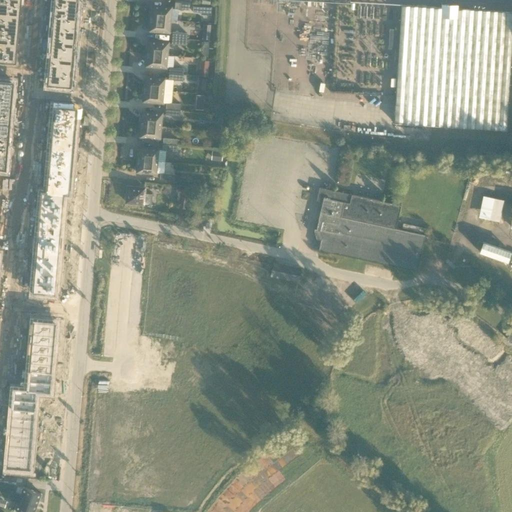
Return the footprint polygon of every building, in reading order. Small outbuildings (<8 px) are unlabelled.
[(53,0),(53,7),(77,9),(77,0),(53,0)] [(0,2),(0,11),(21,14),(21,4),(0,2)] [(394,122),(507,129),(511,37),(511,11),(458,8),(458,4),(441,3),(441,7),(401,5),(394,122)] [(151,5),(150,18),(170,20),(177,20),(178,9),(171,9),(171,7),(151,5)] [(53,7),(53,16),(76,18),(77,9),(53,7)] [(0,11),(0,21),(20,23),(21,14),(0,11)] [(53,16),(52,26),(75,28),(76,18),(53,16)] [(150,18),(149,31),(169,32),(170,20),(150,18)] [(0,21),(0,31),(19,33),(20,23),(0,21)] [(52,26),(51,35),(75,37),(75,28),(52,26)] [(0,31),(0,40),(18,43),(19,33),(0,31)] [(51,35),(50,45),(74,47),(75,37),(51,35)] [(0,40),(0,50),(17,52),(18,43),(0,40)] [(148,41),(147,53),(167,55),(168,42),(148,41)] [(50,45),(49,54),(73,56),(74,47),(50,45)] [(0,50),(0,61),(16,63),(17,52),(0,50)] [(147,53),(146,66),(166,68),(166,67),(169,67),(173,67),(174,56),(167,56),(167,55),(147,53)] [(49,54),(48,64),(72,66),(73,56),(49,54)] [(200,60),(200,68),(208,69),(209,61),(200,60)] [(48,64),(48,73),(71,75),(72,66),(48,64)] [(48,73),(47,84),(70,86),(71,75),(48,73)] [(145,76),(144,89),(172,91),(173,80),(165,79),(165,78),(145,76)] [(0,80),(0,90),(12,92),(13,82),(0,80)] [(144,89),(143,101),(163,103),(163,102),(166,103),(166,102),(171,103),(172,91),(144,89)] [(0,90),(0,100),(11,101),(12,92),(0,90)] [(197,95),(195,109),(203,109),(204,95),(197,95)] [(0,100),(0,109),(11,111),(11,101),(0,100)] [(54,105),(53,115),(76,117),(77,107),(54,105)] [(0,119),(10,120),(11,111),(0,109),(0,119)] [(141,124),(161,126),(162,113),(142,111),(141,124)] [(53,115),(52,125),(75,127),(76,117),(53,115)] [(0,119),(0,129),(9,130),(10,120),(0,119)] [(160,138),(161,126),(141,124),(140,137),(160,138)] [(52,125),(52,134),(74,136),(75,127),(52,125)] [(0,129),(0,138),(8,140),(9,130),(0,129)] [(52,134),(51,144),(73,146),(74,136),(52,134)] [(0,138),(0,148),(10,149),(12,149),(13,140),(11,140),(8,140),(0,138)] [(51,144),(50,154),(73,156),(73,146),(51,144)] [(139,147),(138,159),(158,161),(165,162),(166,150),(162,150),(159,149),(139,147)] [(0,148),(0,158),(9,159),(10,149),(0,148)] [(222,151),(212,150),(211,160),(222,161),(222,151)] [(48,153),(47,163),(49,163),(72,165),(73,156),(50,154),(48,153)] [(0,168),(10,169),(11,159),(9,159),(0,158),(0,168)] [(138,159),(137,172),(157,174),(158,161),(138,159)] [(49,163),(48,173),(71,175),(72,165),(49,163)] [(48,173),(47,182),(70,184),(71,175),(48,173)] [(47,192),(64,194),(69,194),(70,184),(47,182),(47,192)] [(177,185),(176,192),(177,192),(188,193),(188,186),(177,185)] [(144,203),(152,204),(153,195),(145,194),(145,188),(128,186),(127,196),(125,196),(125,200),(127,200),(126,202),(143,204),(144,203)] [(425,234),(396,228),(401,205),(319,187),(317,199),(323,200),(316,229),(319,239),(321,239),(319,250),(417,271),(425,234)] [(42,191),(41,201),(63,203),(64,194),(47,192),(42,191)] [(177,192),(176,201),(180,202),(181,196),(187,196),(188,193),(177,192)] [(504,200),(483,196),(479,218),(500,222),(504,200)] [(41,201),(40,211),(63,213),(63,203),(41,201)] [(40,211),(39,220),(62,222),(63,213),(40,211)] [(39,220),(38,230),(61,232),(62,222),(39,220)] [(402,227),(425,233),(426,228),(403,222),(402,227)] [(453,240),(457,224),(450,222),(446,238),(453,240)] [(38,230),(37,239),(60,241),(61,232),(38,230)] [(33,239),(32,249),(37,249),(59,251),(60,241),(37,239),(33,239)] [(479,252),(507,262),(511,251),(483,241),(479,252)] [(36,254),(36,259),(58,261),(59,256),(59,251),(37,249),(36,254)] [(33,258),(33,268),(35,268),(58,270),(58,261),(36,259),(33,258)] [(171,441),(230,389),(246,406),(268,387),(271,390),(274,390),(311,358),(307,353),(322,340),(273,284),(266,289),(263,285),(248,298),(242,291),(250,284),(251,276),(158,261),(148,324),(174,328),(192,348),(190,360),(161,385),(164,389),(140,410),(133,455),(131,454),(124,500),(130,501),(133,480),(174,444),(171,441)] [(271,276),(298,282),(301,268),(274,262),(271,276)] [(35,268),(34,280),(57,282),(58,270),(35,268)] [(33,291),(33,292),(44,293),(56,294),(57,282),(34,280),(33,291)] [(28,291),(28,301),(44,302),(44,293),(33,292),(33,291),(28,291)] [(32,304),(32,311),(46,312),(46,304),(32,304)] [(33,320),(32,332),(55,334),(56,322),(33,320)] [(32,332),(32,341),(54,343),(55,334),(32,332)] [(32,341),(31,351),(54,353),(54,343),(32,341)] [(31,351),(30,360),(53,362),(54,353),(31,351)] [(30,360),(29,370),(52,372),(53,362),(30,360)] [(29,370),(28,380),(51,382),(52,372),(29,370)] [(28,380),(27,389),(36,390),(50,392),(51,382),(28,380)] [(14,388),(13,398),(36,400),(36,390),(27,389),(14,388)] [(13,398),(12,407),(35,409),(36,400),(13,398)] [(12,407),(11,417),(34,419),(35,409),(12,407)] [(236,413),(229,420),(245,437),(252,430),(236,413)] [(11,417),(10,427),(33,429),(34,419),(11,417)] [(10,427),(9,436),(32,438),(33,429),(10,427)] [(241,434),(227,447),(238,459),(251,447),(245,440),(246,439),(241,434)] [(9,436),(9,446),(31,448),(32,438),(9,436)] [(9,446),(8,455),(31,457),(31,448),(9,446)] [(8,455),(7,467),(30,469),(31,457),(8,455)] [(12,495),(38,505),(42,494),(24,487),(21,494),(14,491),(12,495)] [(22,511),(34,511),(38,505),(12,495),(11,500),(18,502),(16,509),(22,511)]
